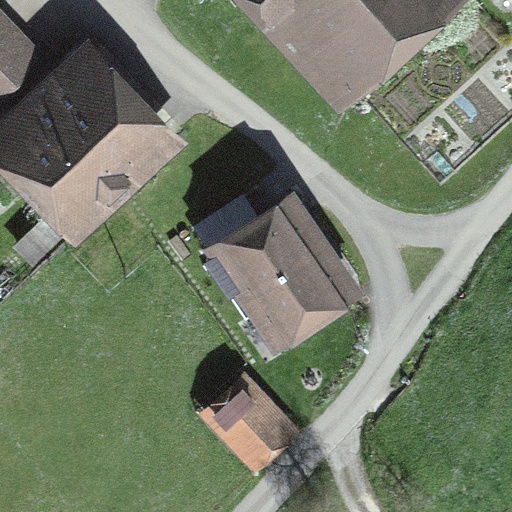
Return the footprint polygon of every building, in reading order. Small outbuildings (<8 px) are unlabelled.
[(274,0),(346,79),(432,0),(274,0)] [(0,87),(33,57),(0,21),(0,87)] [(155,134),(89,65),(8,141),(73,211),(155,134)] [(289,202),(210,256),(230,286),(244,278),(276,327),(342,282),(289,202)] [(284,430),(241,384),(213,409),(257,455),(284,430)]
